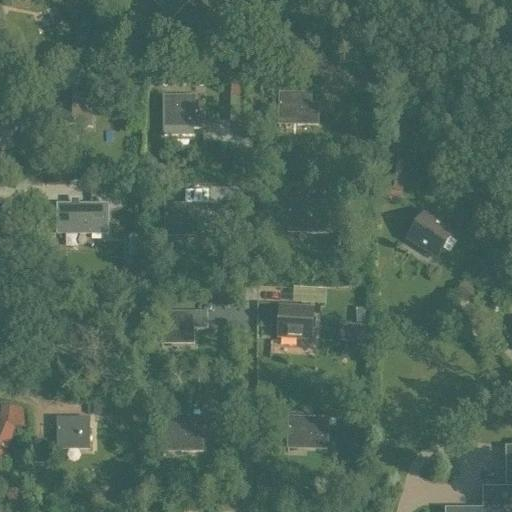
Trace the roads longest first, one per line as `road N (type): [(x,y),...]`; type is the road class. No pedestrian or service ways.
road 1 (track): [(246,511),(251,141)]
road 2 (track): [(355,74),(511,228)]
